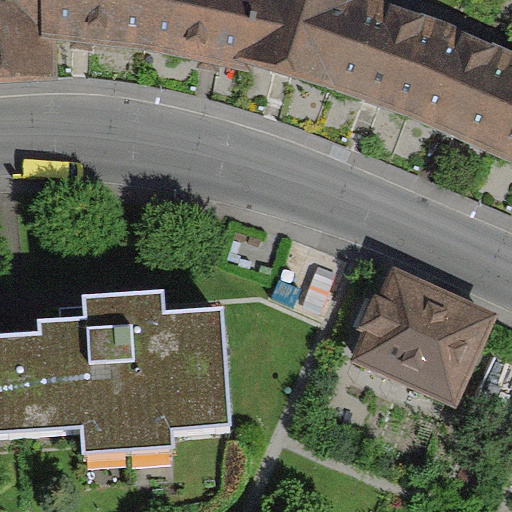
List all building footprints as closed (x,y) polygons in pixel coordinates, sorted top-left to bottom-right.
[(39,0),(0,0),(0,87),(51,83),(46,48),(39,0)] [(39,0),(46,48),(98,54),(118,56),(197,67),(283,80),(305,0),(39,0)] [(511,74),(335,0),(305,0),(283,80),(294,85),(364,117),(443,152),(511,183),(511,74)] [(350,373),(452,421),(495,331),(393,283),(381,309),(370,304),(354,337),(365,342),(350,373)] [(12,357),(18,450),(78,447),(79,474),(178,467),(177,447),(234,443),(225,325),(167,329),(165,305),(83,310),(85,336),(41,339),(42,354),(12,357)] [(0,450),(18,450),(12,357),(0,358),(0,450)]
